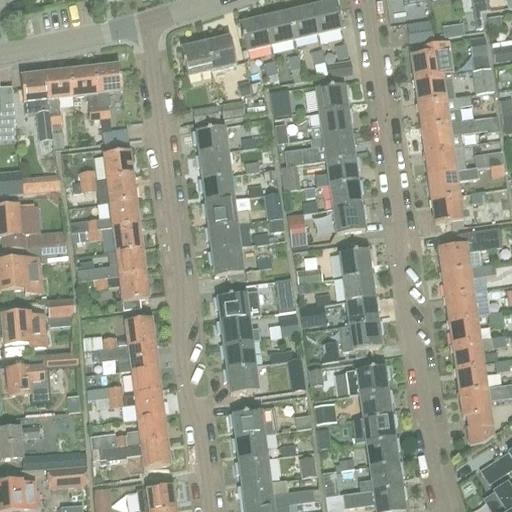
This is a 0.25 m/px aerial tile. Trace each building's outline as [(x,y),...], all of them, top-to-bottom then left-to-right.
[(456,0),(456,10),(469,10),(469,0),(456,0)] [(486,0),(471,0),(470,0),(476,31),(482,30),(479,15),(489,13),(486,0)] [(511,9),(511,3),(511,0),(503,0),(508,10),(511,9)] [(424,14),(446,13),(445,1),(423,3),(424,14)] [(310,5),(310,8),(317,37),(342,31),(335,2),(323,5),(322,2),(310,5)] [(317,37),(310,8),(299,11),(298,8),(286,11),(287,14),(293,43),(317,37)] [(275,13),(263,16),(270,48),(293,43),(287,14),(275,17),(275,13)] [(270,48),(263,16),(262,16),(263,19),(251,22),(251,19),(239,22),(246,53),(270,48)] [(431,20),(407,24),(410,44),(433,40),(431,20)] [(442,29),(443,40),(463,37),(462,26),(442,29)] [(511,32),(493,36),(495,46),(511,42),(511,32)] [(204,41),(204,45),(211,74),(235,68),(229,39),(216,42),(215,38),(204,41)] [(484,39),(469,42),(471,59),(487,56),(484,39)] [(211,74),(204,45),(193,48),(192,44),(180,46),(187,79),(211,74)] [(424,55),(410,57),(413,82),(442,78),(439,62),(448,61),(446,45),(423,48),(424,55)] [(348,59),(345,46),(334,49),(337,62),(348,59)] [(506,48),(491,50),(493,64),(508,62),(506,48)] [(321,53),(311,55),(314,67),(324,65),(321,53)] [(301,71),(298,58),(288,61),(291,73),(301,71)] [(326,67),(328,80),(352,77),(350,63),(326,67)] [(278,84),(274,64),(263,66),(265,79),(267,79),(268,86),(278,84)] [(108,95),(121,94),(118,68),(114,68),(112,65),(107,66),(106,69),(93,70),(96,96),(99,121),(109,120),(108,108),(110,108),(108,95)] [(93,70),(69,73),(72,99),(86,97),(89,122),(99,121),(96,96),(93,70)] [(69,73),(44,75),(47,102),(48,114),(50,127),(61,126),(58,100),(72,99),(69,73)] [(39,114),(48,114),(47,102),(44,75),(31,77),(30,74),(24,74),(23,78),(19,78),(23,117),(35,116),(39,115),(39,114)] [(442,78),(413,82),(417,105),(445,101),(453,100),(450,76),(442,78)] [(474,85),(476,97),(493,95),(491,83),(474,85)] [(246,84),(238,86),(241,97),(249,95),(246,84)] [(349,100),(347,86),(314,91),(318,116),(347,112),(345,100),(349,100)] [(0,135),(1,135),(1,128),(14,127),(11,89),(0,90),(0,135)] [(287,92),(270,95),(274,118),(290,116),(287,92)] [(417,105),(420,129),(448,125),(447,113),(458,112),(458,110),(471,109),(470,98),(456,100),(453,100),(445,101),(417,105)] [(511,110),(511,102),(499,103),(501,117),(511,115),(511,110)] [(262,104),(244,106),(245,114),(263,112),(262,104)] [(222,122),(243,119),(242,105),(221,107),(222,122)] [(217,107),(192,111),(194,127),(219,123),(217,107)] [(322,139),(350,135),(348,124),(353,123),(351,111),(347,112),(318,116),(320,128),(311,129),(312,142),(322,140),(322,139)] [(50,127),(48,114),(39,114),(39,115),(35,116),(39,144),(51,143),(50,127)] [(501,118),(503,137),(511,136),(511,116),(501,118)] [(496,119),(485,120),(485,121),(486,127),(487,135),(498,133),(497,126),(496,119)] [(448,126),(448,125),(420,129),(424,153),(452,149),(450,136),(475,133),(474,122),(448,126)] [(274,129),(276,147),(287,145),(285,127),(274,129)] [(198,158),(227,155),(224,130),(191,134),(193,146),(197,146),(198,158)] [(124,131),(103,133),(104,146),(125,143),(124,131)] [(284,155),(286,170),(325,165),(325,164),(354,160),(352,148),(356,147),(354,134),(350,135),(322,139),(322,140),(324,155),(318,155),(318,151),(284,155)] [(60,135),(52,136),(53,153),(64,152),(62,135),(60,135)] [(469,144),(472,156),(493,151),(490,140),(469,144)] [(242,152),(256,151),(255,141),(241,143),(242,152)] [(455,173),(452,149),(424,153),(427,177),(455,173)] [(501,153),(483,155),(485,168),(503,166),(501,153)] [(105,182),(131,179),(128,154),(102,157),(105,182)] [(227,155),(198,158),(194,158),(196,171),(200,170),(202,182),(230,178),(227,155)] [(358,159),(354,160),(325,164),(325,165),(328,189),(357,185),(357,184),(355,171),(359,171),(358,159)] [(246,177),(259,175),(258,165),(245,167),(246,177)] [(503,167),(490,169),(491,180),(505,178),(503,167)] [(455,173),(427,177),(430,201),(459,197),(457,184),(477,181),(476,171),(455,174),(455,173)] [(274,173),(262,174),(263,183),(275,182),(274,173)] [(81,185),(94,183),(95,183),(94,174),(80,176),(81,185)] [(0,176),(0,198),(22,197),(20,175),(0,176)] [(297,175),(284,177),(286,193),(299,191),(297,175)] [(230,178),(202,182),(198,182),(199,194),(203,194),(205,206),(233,202),(230,178)] [(131,179),(105,182),(108,206),(134,203),(131,179)] [(81,185),(70,187),(72,196),(95,193),(94,183),(81,185)] [(357,185),(328,189),(331,212),(360,207),(359,196),(363,195),(361,183),(357,184),(357,185)] [(249,201),(262,199),(261,190),(248,191),(249,201)] [(483,194),(470,196),(472,206),(484,204),(483,194)] [(278,197),(264,199),(268,223),(281,221),(278,197)] [(462,222),(459,197),(430,201),(434,226),(462,222)] [(206,218),(208,230),(236,227),(249,225),(247,213),(235,215),(233,202),(205,206),(201,207),(202,219),(206,218)] [(134,203),(108,206),(111,222),(86,225),(87,234),(138,227),(134,203)] [(304,216),(317,215),(316,205),(303,206),(304,216)] [(360,207),(331,212),(335,236),(364,232),(362,220),(366,219),(365,206),(360,207)] [(0,210),(0,239),(2,240),(4,253),(24,252),(23,238),(36,237),(33,210),(18,211),(18,209),(0,210)] [(302,246),(298,216),(287,217),(291,248),(302,246)] [(281,221),(268,223),(269,236),(283,234),(281,221)] [(69,227),(70,236),(87,234),(86,225),(69,227)] [(511,225),(503,225),(504,245),(511,245),(511,225)] [(87,234),(88,245),(102,243),(103,257),(107,257),(115,256),(141,253),(138,227),(87,234)] [(236,227),(208,230),(208,231),(204,231),(206,243),(209,242),(211,255),(239,251),(236,227)] [(441,275),(469,271),(467,256),(501,251),(498,231),(459,237),(460,247),(438,250),(441,275)] [(84,235),(71,237),(72,245),(85,244),(84,235)] [(255,249),(268,247),(266,236),(253,238),(255,249)] [(22,263),(0,265),(0,294),(24,292),(24,296),(40,294),(38,265),(55,264),(53,250),(25,252),(26,265),(22,266),(22,263)] [(211,255),(207,255),(209,267),(212,267),(214,280),(243,276),(239,251),(211,255)] [(341,280),(370,275),(369,264),(372,264),(371,252),(338,256),(341,280)] [(115,256),(107,257),(109,270),(76,274),(77,285),(93,283),(144,276),(141,253),(115,256)] [(258,273),(271,271),(270,261),(257,262),(258,273)] [(469,271),(441,275),(445,298),(472,294),(471,281),(495,277),(494,267),(469,271)] [(320,271),(296,275),(297,287),(322,284),(320,271)] [(374,275),(370,275),(341,280),(344,304),(374,300),(372,288),(376,287),(374,275)] [(144,276),(93,283),(94,293),(119,290),(121,301),(121,305),(139,302),(147,301),(144,276)] [(278,318),(294,316),(290,284),(275,285),(278,318)] [(476,318),(472,294),(445,298),(448,322),(476,318)] [(257,295),(212,301),(214,313),(218,312),(219,323),(248,320),(260,318),(257,295)] [(317,309),(330,308),(328,296),(315,298),(317,309)] [(379,312),(378,299),(374,300),(344,304),(347,328),(377,324),(375,312),(379,312)] [(121,301),(115,302),(116,314),(141,311),(139,302),(121,305),(121,301)] [(73,303),(47,304),(48,320),(74,319),(73,303)] [(317,309),(301,311),(303,330),(319,328),(317,309)] [(502,326),(501,315),(487,317),(489,328),(502,326)] [(28,346),(29,351),(45,350),(42,318),(26,319),(26,317),(1,319),(4,349),(28,346)] [(294,318),(279,320),(281,340),(297,337),(294,318)] [(479,342),(476,318),(448,322),(452,346),(479,342)] [(219,323),(216,324),(217,336),(221,336),(222,348),(251,344),(248,320),(219,323)] [(127,349),(153,346),(150,321),(124,325),(127,349)] [(377,324),(347,328),(339,329),(342,353),(380,348),(379,336),(383,336),(381,323),(377,324)] [(480,344),(479,342),(452,346),(455,370),(483,366),(481,354),(506,349),(506,348),(508,348),(507,340),(504,340),(504,339),(480,344)] [(115,341),(102,342),(103,353),(116,351),(115,341)] [(222,348),(219,348),(220,360),(224,360),(226,371),(254,368),(251,344),(222,348)] [(325,366),(338,364),(336,345),(322,347),(325,366)] [(153,346),(127,349),(130,373),(156,370),(153,346)] [(313,365),(310,356),(301,359),(298,347),(283,352),(289,372),(313,365)] [(280,355),(269,356),(270,366),(281,365),(280,355)] [(29,372),(6,374),(8,400),(30,398),(30,397),(44,396),(42,372),(77,370),(76,357),(40,359),(40,358),(28,359),(29,372)] [(496,375),(509,373),(508,363),(495,365),(496,375)] [(483,366),(455,370),(459,394),(486,390),(483,366)] [(226,371),(222,372),(223,385),(227,384),(229,397),(258,393),(254,368),(226,371)] [(389,380),(387,368),(346,374),(349,398),(358,397),(387,393),(385,381),(389,380)] [(130,373),(133,398),(159,395),(156,370),(130,373)] [(321,371),(307,373),(309,389),(323,387),(321,371)] [(290,379),(292,395),(304,393),(301,377),(290,379)] [(486,390),(459,394),(462,419),(468,418),(470,430),(467,431),(470,448),(481,447),(493,438),(488,405),(511,401),(511,396),(511,388),(487,392),(486,390)] [(122,399),(121,390),(106,391),(107,401),(122,399)] [(387,394),(387,393),(358,397),(361,420),(390,416),(389,405),(392,405),(391,394),(387,394)] [(162,418),(159,395),(133,398),(122,399),(107,401),(108,411),(135,407),(137,422),(162,418)] [(334,424),(331,406),(313,409),(316,426),(334,424)] [(260,413),(227,417),(229,429),(233,429),(234,440),(263,437),(260,413)] [(396,428),(394,415),(390,416),(361,420),(361,423),(351,424),(355,447),(365,446),(365,445),(394,441),(392,429),(396,428)] [(114,449),(166,443),(162,418),(137,422),(138,434),(125,436),(126,439),(113,441),(114,449)] [(0,462),(22,461),(20,442),(38,440),(37,430),(19,432),(19,430),(0,431),(0,462)] [(327,432),(316,433),(318,452),(329,451),(327,432)] [(266,462),(263,437),(234,440),(230,441),(232,453),(236,453),(237,465),(266,462)] [(316,457),(312,440),(296,444),(300,461),(316,457)] [(365,445),(365,446),(368,469),(397,465),(395,453),(399,452),(398,440),(394,441),(365,445)] [(143,471),(169,468),(166,443),(114,449),(98,451),(100,462),(141,457),(143,471)] [(282,460),(295,458),(294,448),(281,450),(282,460)] [(98,451),(91,452),(92,463),(100,462),(98,451)] [(511,472),(511,452),(501,460),(509,474),(511,472)] [(78,456),(50,458),(51,472),(79,470),(78,456)] [(314,459),(299,461),(301,481),(317,479),(314,459)] [(501,460),(479,473),(488,487),(509,474),(501,460)] [(269,486),(266,462),(237,465),(233,466),(235,478),(239,478),(241,489),(269,486)] [(334,468),(335,474),(340,473),(340,474),(353,472),(352,462),(339,464),(339,467),(334,468)] [(358,484),(359,495),(401,489),(399,477),(403,477),(401,464),(397,465),(368,469),(370,483),(358,484)] [(88,490),(87,470),(79,470),(51,472),(46,472),(48,493),(88,490)] [(118,484),(139,481),(138,470),(117,472),(118,484)] [(321,477),(324,500),(338,498),(335,475),(321,477)] [(39,511),(38,495),(34,495),(33,485),(21,487),(21,484),(0,486),(0,511),(39,511)] [(242,501),(243,511),(257,511),(272,510),(313,505),(312,493),(271,498),(269,486),(241,489),(236,490),(238,502),(242,501)] [(493,494),(504,511),(511,511),(511,494),(507,486),(493,494)] [(175,511),(172,488),(136,493),(138,511),(175,511)] [(406,500),(404,488),(401,489),(359,495),(341,497),(342,499),(344,511),(373,507),(373,511),(403,511),(402,501),(406,500)] [(338,498),(324,500),(325,511),(339,511),(344,511),(342,499),(341,497),(338,498)]
